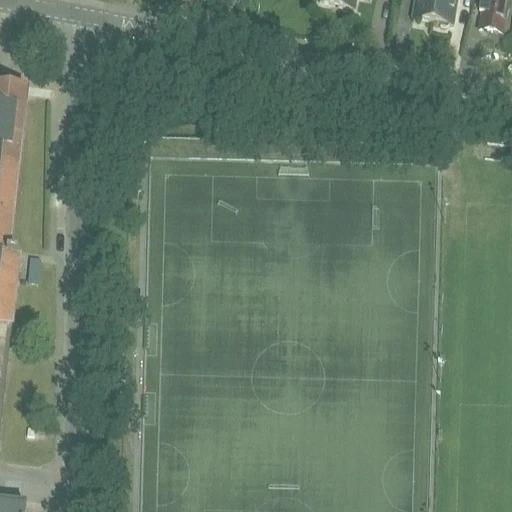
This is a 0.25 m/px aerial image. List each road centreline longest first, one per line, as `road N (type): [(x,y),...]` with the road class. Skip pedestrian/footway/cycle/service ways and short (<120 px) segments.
road 1 (unclassified): [(73,511),(85,15)]
road 2 (tertiary): [(511,99),(85,15)]
